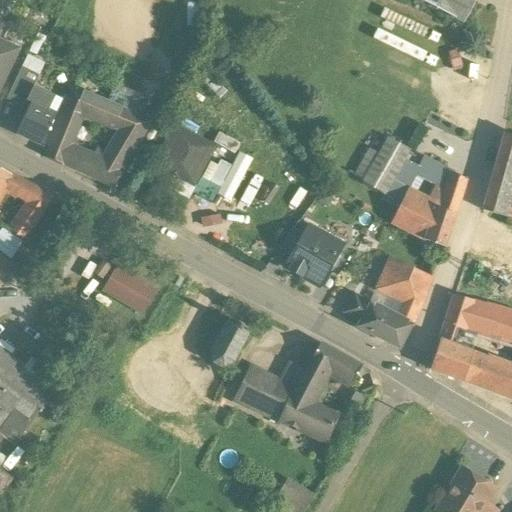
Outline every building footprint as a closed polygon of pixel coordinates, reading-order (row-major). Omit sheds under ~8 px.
[(426,0),(425,3),(464,23),(474,2),(469,0),(426,0)] [(0,84),(16,51),(0,43),(0,84)] [(27,57),(6,100),(22,108),(38,76),(43,65),(27,57)] [(31,103),(48,111),(55,97),(33,87),(26,101),(31,103)] [(141,98),(113,87),(106,103),(121,110),(113,130),(117,131),(104,153),(98,150),(94,159),(85,154),(78,173),(113,188),(151,122),(134,115),(141,98)] [(72,90),(71,90),(67,102),(64,110),(81,115),(80,117),(113,130),(121,110),(106,103),(72,90)] [(386,101),(365,90),(356,107),(377,118),(379,114),(385,117),(388,110),(383,107),(386,101)] [(48,111),(31,103),(16,134),(40,146),(43,146),(50,149),(64,110),(67,102),(63,99),(56,111),(54,115),(48,111)] [(50,149),(45,158),(62,166),(69,147),(80,117),(81,115),(64,110),(50,149)] [(213,149),(178,130),(173,141),(169,139),(154,165),(169,172),(166,178),(175,183),(178,178),(193,186),(213,149)] [(511,136),(504,134),(496,163),(511,167),(511,136)] [(387,139),(362,183),(384,195),(409,152),(387,139)] [(85,154),(69,147),(62,166),(78,173),(85,154)] [(452,173),(425,160),(422,167),(419,166),(414,177),(443,192),(452,173)] [(511,181),(511,167),(496,163),(491,179),(511,185),(511,181)] [(11,175),(0,169),(0,193),(1,191),(4,186),(4,187),(11,175)] [(466,181),(452,173),(443,192),(460,200),(466,181)] [(26,183),(11,175),(4,187),(4,186),(1,191),(17,199),(21,191),(26,183)] [(511,198),(508,197),(511,185),(491,179),(482,210),(511,219),(511,198)] [(35,188),(26,183),(21,191),(31,196),(35,188)] [(53,198),(35,188),(31,196),(29,199),(37,204),(34,208),(28,205),(24,209),(40,217),(53,198)] [(31,196),(21,191),(17,199),(27,204),(29,199),(31,196)] [(319,191),(311,203),(333,216),(341,204),(319,191)] [(460,200),(443,192),(435,208),(455,215),(460,200)] [(435,208),(406,193),(391,223),(425,241),(443,248),(455,215),(435,208)] [(37,204),(29,199),(27,204),(28,205),(34,208),(37,204)] [(40,217),(24,209),(8,230),(14,234),(24,240),(40,217)] [(297,223),(279,248),(292,256),(308,229),(297,223)] [(8,230),(0,225),(0,254),(9,261),(24,240),(14,234),(8,230)] [(327,239),(309,228),(308,229),(292,256),(286,268),(318,286),(327,270),(332,268),(337,260),(336,254),(337,252),(324,244),(327,239)] [(0,286),(16,266),(9,261),(0,254),(0,286)] [(413,270),(391,258),(370,305),(410,326),(411,326),(424,295),(406,285),(413,270)] [(370,305),(354,296),(345,313),(361,321),(370,305)] [(472,301),(454,296),(444,325),(463,331),(463,330),(472,301)] [(511,343),(511,313),(472,301),(463,330),(491,340),(487,351),(508,357),(509,352),(511,343)] [(410,326),(370,305),(361,321),(357,328),(398,349),(410,326)] [(234,322),(229,319),(211,351),(212,352),(212,362),(211,362),(212,363),(213,363),(221,368),(223,368),(232,363),(233,363),(250,330),(245,327),(235,321),(234,322)] [(463,331),(444,325),(439,340),(458,347),(463,331)] [(458,347),(439,340),(431,365),(429,365),(428,368),(430,369),(430,370),(476,387),(486,358),(458,347)] [(361,367),(320,344),(310,361),(304,372),(321,381),(327,369),(353,384),(361,367)] [(0,347),(0,428),(14,410),(31,422),(46,401),(45,400),(50,393),(34,382),(35,381),(22,371),(8,361),(11,356),(0,347)] [(34,356),(22,371),(35,381),(34,382),(50,393),(62,378),(34,356)] [(511,365),(487,356),(486,358),(476,387),(511,400),(511,365)] [(304,372),(289,364),(280,383),(295,390),(304,372)] [(236,400),(279,422),(295,390),(280,383),(252,368),(236,400)] [(337,417),(308,404),(321,381),(304,372),(295,390),(279,422),(326,443),(337,417)] [(349,404),(337,427),(336,431),(342,434),(344,431),(350,435),(369,401),(360,396),(354,407),(349,404)] [(14,410),(0,428),(0,429),(12,438),(22,424),(27,428),(31,422),(14,410)] [(0,511),(6,511),(22,487),(0,471),(0,511)] [(477,511),(491,489),(462,472),(442,506),(451,511),(477,511)] [(307,475),(299,488),(286,480),(275,498),(289,506),(300,511),(304,511),(313,497),(321,483),(307,475)] [(285,511),(289,506),(275,498),(270,507),(278,511),(285,511)]
